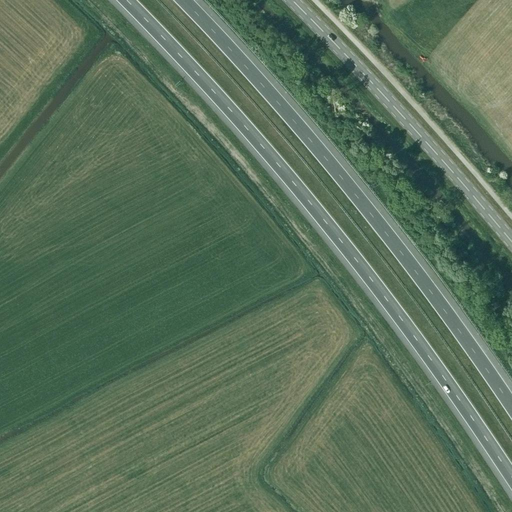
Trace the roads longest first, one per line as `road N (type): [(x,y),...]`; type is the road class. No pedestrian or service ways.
road 1 (motorway): [(121,0),(204,83),(398,315),(511,481)]
road 2 (motorway): [(511,407),(329,164),(179,0)]
road 3 (tertiary): [(511,243),(290,0)]
